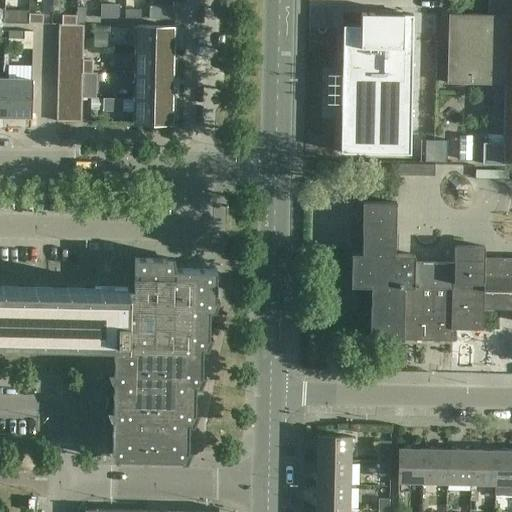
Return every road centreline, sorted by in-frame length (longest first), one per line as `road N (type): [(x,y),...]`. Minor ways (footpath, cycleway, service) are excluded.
road 1 (residential): [(0,226),(203,229),(205,163)]
road 2 (residential): [(270,393),(511,393)]
road 3 (tertiary): [(270,393),(276,165)]
road 4 (residential): [(60,479),(269,484)]
road 5 (residential): [(0,159),(205,163)]
road 6 (tertiary): [(276,165),(279,0)]
road 7 (residential): [(205,163),(208,0)]
road 8 (residential): [(60,479),(55,410),(0,402)]
